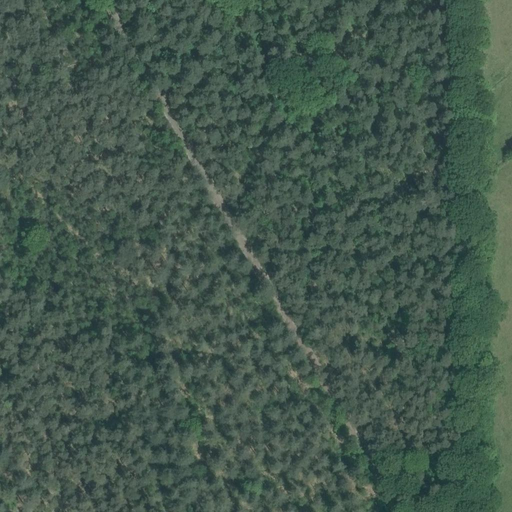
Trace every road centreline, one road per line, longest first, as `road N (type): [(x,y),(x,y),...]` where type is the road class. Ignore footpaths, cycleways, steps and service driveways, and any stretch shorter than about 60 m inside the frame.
road 1 (track): [(97,0),(399,511)]
road 2 (track): [(476,511),(464,0)]
